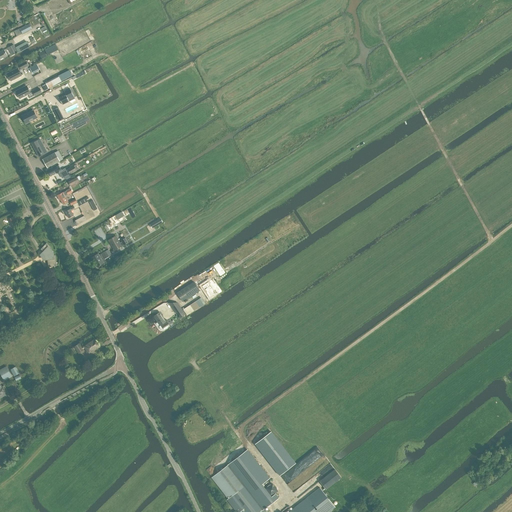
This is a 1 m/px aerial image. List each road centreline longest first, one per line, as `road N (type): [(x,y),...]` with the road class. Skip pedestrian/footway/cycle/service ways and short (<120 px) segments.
road 1 (track): [(0,407),(45,381),(47,350),(57,339),(414,109)]
road 2 (track): [(275,511),(286,503),(282,481),(240,428),(511,225)]
road 3 (tertiary): [(122,363),(0,111)]
road 4 (tertiary): [(199,511),(122,363)]
road 5 (tertiary): [(0,434),(122,363)]
